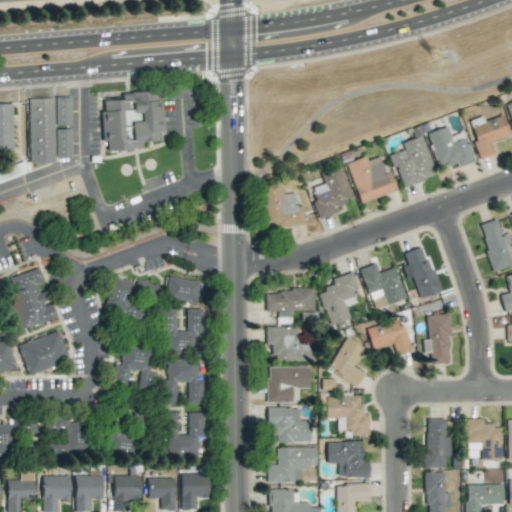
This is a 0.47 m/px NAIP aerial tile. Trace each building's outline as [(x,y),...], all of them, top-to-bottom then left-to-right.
[(106,151),(141,149),(141,142),(159,141),(158,131),(162,131),(160,99),(155,100),(155,91),(120,93),(121,99),(102,101),(103,110),(99,111),(101,143),(105,142),(106,151)] [(69,97),(54,97),(54,126),(70,126),(69,97)] [(52,98),(26,99),(28,163),(54,163),(52,98)] [(11,104),(0,104),(0,151),(12,151),(11,104)] [(483,120),(482,116),(467,120),(478,159),(493,155),(490,141),(508,136),(502,115),(483,120)] [(448,136),(446,127),(426,133),(436,168),(455,162),(456,167),(472,163),(463,132),(448,136)] [(70,129),(54,130),(55,158),(70,157),(70,129)] [(402,187),(435,176),(421,135),(400,142),(402,150),(386,155),(391,167),(394,166),(402,187)] [(344,163),(359,204),(395,190),(389,172),(384,174),(378,156),(366,161),(364,156),(344,163)] [(319,172),(322,184),(311,187),(315,201),(311,202),(316,219),(337,213),(335,204),(350,200),(340,166),(319,172)] [(303,224),(301,206),(295,207),(294,194),(281,195),(280,184),(260,186),(263,228),(303,224)] [(476,225),(492,272),(511,265),(504,246),(510,243),(507,233),(501,235),(495,218),(476,225)] [(437,293),(422,246),(401,253),(405,265),(400,266),(404,279),(411,277),(417,299),(437,293)] [(357,269),(368,301),(382,296),(385,305),(404,298),(393,267),(376,273),(373,264),(357,269)] [(4,277),(18,329),(55,319),(51,302),(48,303),(45,291),(42,292),(36,269),(4,277)] [(327,325),(348,319),(342,300),(357,295),(350,272),(330,279),(332,286),(316,291),(327,325)] [(103,308),(143,323),(150,305),(152,305),(158,289),(115,273),(103,308)] [(511,273),(503,275),(507,293),(498,295),(502,311),(511,309),(511,273)] [(163,297),(194,304),(199,282),(167,276),(163,297)] [(289,311),(312,311),(312,290),(263,291),(264,312),(275,312),(276,324),(289,323),(289,311)] [(200,309),(185,309),(185,331),(174,331),(174,310),(161,310),(161,353),(200,353),(200,309)] [(428,364),(450,363),(446,314),(424,315),(426,340),(421,341),(421,351),(427,351),(428,364)] [(407,351),(400,319),(364,327),(369,349),(391,344),(393,354),(407,351)] [(263,344),(270,344),(269,361),(309,361),(310,341),(297,341),(297,327),(264,327),(263,344)] [(16,345),(26,375),(67,361),(57,331),(16,345)] [(326,372),(356,385),(362,372),(353,368),(362,346),(342,337),(326,372)] [(0,372),(14,369),(7,340),(0,341),(0,372)] [(110,384),(125,387),(128,369),(139,371),(136,390),(151,392),(155,371),(149,370),(153,350),(122,345),(119,363),(113,363),(110,384)] [(186,403),(201,403),(201,379),(197,379),(197,359),(163,359),(163,404),(175,404),(175,382),(186,382),(186,403)] [(265,403),(296,402),(296,388),(307,388),(307,367),(265,367),(265,403)] [(324,396),(323,419),(335,419),(335,435),(367,435),(367,414),(361,414),(361,403),(357,403),(357,396),(324,396)] [(272,442),(308,443),(309,421),(297,420),(297,408),(265,407),(264,425),(273,425),(272,442)] [(131,456),(132,431),(120,431),(121,411),(108,411),(107,455),(131,456)] [(202,412),(186,412),(186,435),(175,435),(175,413),(164,413),(164,458),(197,458),(197,440),(202,440),(202,412)] [(45,455),(81,457),(84,420),(44,418),(43,432),(65,433),(65,444),(46,442),(45,455)] [(448,437),(443,437),(443,418),(424,418),(423,468),(444,468),(444,456),(448,456),(448,437)] [(463,459),(499,459),(500,425),(481,425),(481,419),(464,418),(463,459)] [(367,460),(361,460),(361,448),(358,448),(358,441),(324,442),(325,464),(335,464),(336,477),(367,477),(367,460)] [(315,447),(275,448),(275,465),(265,465),(265,482),(299,482),(298,467),(315,467),(315,447)] [(423,511),(442,511),(443,508),(448,508),(448,493),(442,493),(442,472),(424,472),(423,511)] [(4,480),(5,511),(20,511),(20,500),(33,499),(32,473),(18,473),(18,480),(4,480)] [(179,474),(178,509),(194,510),(194,498),(206,498),(207,474),(179,474)] [(138,498),(138,475),(111,476),(111,511),(124,510),(124,498),(138,498)] [(67,476),(40,477),(40,511),(55,511),(55,501),(68,500),(67,476)] [(73,511),(88,511),(88,500),(100,499),(100,476),(72,476),(73,511)] [(172,477),(145,478),(146,499),(158,498),(158,510),(173,510),(172,477)] [(334,484),(333,511),(353,511),(353,499),(367,499),(367,485),(334,484)] [(463,511),(478,511),(478,505),(501,504),(501,484),(463,485),(463,511)] [(267,511),(316,511),(317,508),(308,508),(308,503),(290,503),(290,489),(267,490),(267,511)]
